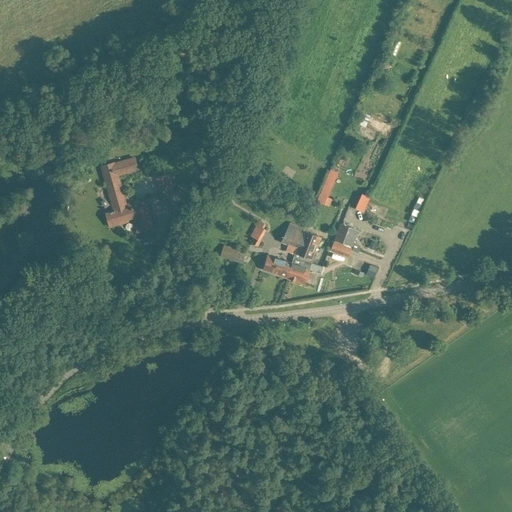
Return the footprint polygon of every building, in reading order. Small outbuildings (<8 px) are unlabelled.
[(364,115),(360,123),(365,126),(369,117),(364,115)] [(106,216),(109,226),(127,221),(126,219),(133,217),(136,226),(135,226),(136,232),(152,227),(147,228),(143,213),(148,212),(145,200),(135,202),(126,205),(123,194),(125,193),(123,185),(121,186),(118,175),(138,169),(135,158),(115,163),(114,163),(102,166),(114,210),(110,211),(111,212),(106,213),(106,216)] [(171,186),(172,186),(169,174),(157,177),(162,195),(172,193),(171,186)] [(320,195),(328,199),(332,188),(324,184),(320,195)] [(335,240),(351,246),(357,229),(341,223),(335,240)] [(260,240),(266,231),(256,225),(249,236),(254,239),(251,243),(258,247),(261,241),(260,240)] [(297,248),(294,255),(306,259),(307,257),(311,259),(317,245),(318,245),(321,238),(304,231),(300,238),(297,246),(297,248)] [(286,233),(282,242),(297,248),(297,246),(300,238),(286,233)] [(371,241),(369,249),(375,251),(377,243),(371,241)] [(331,250),(347,256),(350,248),(334,242),(331,250)] [(242,263),(245,253),(223,246),(220,255),(242,263)] [(268,255),(263,269),(278,274),(278,275),(287,278),(292,263),(268,255)] [(292,263),(287,278),(304,284),(309,269),(311,263),(306,261),(306,259),(294,255),(292,263)] [(311,263),(309,269),(320,273),(323,266),(311,263)] [(370,265),(366,274),(373,277),(377,268),(370,265)]
